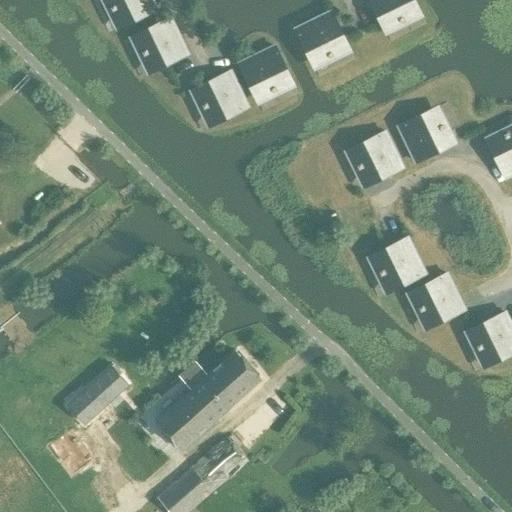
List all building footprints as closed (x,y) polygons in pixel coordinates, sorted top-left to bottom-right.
[(107,0),(118,22),(142,11),(144,15),(156,9),(151,0),(107,0)] [(377,4),(389,27),(415,14),(408,0),(369,0),(372,6),(377,4)] [(306,39),(317,63),(344,50),(332,26),(337,24),(331,12),(295,29),(301,41),(306,39)] [(136,40),(150,66),(173,55),(176,60),(188,54),(170,18),(158,24),(160,28),(136,40)] [(250,73),(261,97),(288,84),(276,60),(281,58),(275,46),(239,63),(245,76),(250,73)] [(197,93),(210,120),(234,108),(236,113),(248,107),(230,71),(218,77),(220,82),(197,93)] [(398,126),(416,162),(428,156),(426,151),(450,139),(437,113),(413,124),(411,120),(398,126)] [(505,178),(511,174),(511,129),(492,139),(504,163),(499,165),(505,178)] [(352,154),(365,180),(388,169),(391,173),(403,167),(385,131),(373,137),(375,142),(352,154)] [(374,260),(387,286),(411,275),(413,279),(425,273),(408,237),(395,243),(398,248),(374,260)] [(413,296),(426,322),(450,311),(452,315),(464,309),(447,274),(435,280),(437,284),(413,296)] [(484,361),(508,350),(510,354),(511,353),(511,326),(505,312),(493,318),(495,323),(471,334),(484,361)] [(208,375),(191,390),(156,421),(182,449),(261,379),(235,350),(208,375)] [(157,497),(170,511),(187,511),(247,460),(227,437),(157,497)]
